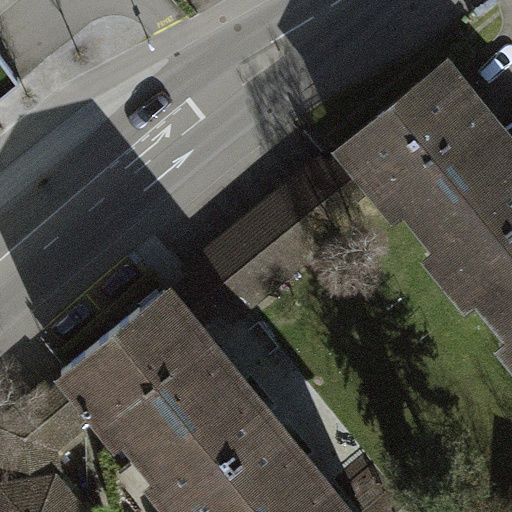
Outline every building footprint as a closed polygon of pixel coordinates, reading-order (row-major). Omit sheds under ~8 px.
[(0,64),(0,98),(16,85),(0,64)] [(439,286),(511,228),(511,168),(441,78),(338,158),(439,286)] [(321,153),(186,266),(228,315),(363,202),(321,153)] [(511,228),(439,286),(511,380),(511,228)] [(169,507),(272,427),(171,298),(69,379),(169,507)] [(74,511),(51,480),(45,480),(43,452),(80,422),(55,389),(5,426),(10,484),(3,485),(0,491),(0,511),(74,511)] [(338,511),(272,427),(169,507),(173,511),(338,511)]
